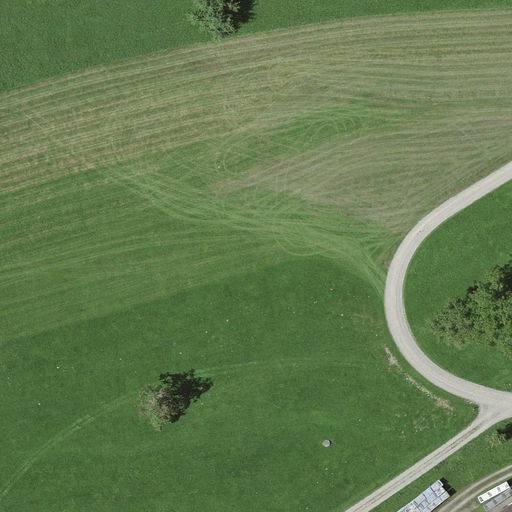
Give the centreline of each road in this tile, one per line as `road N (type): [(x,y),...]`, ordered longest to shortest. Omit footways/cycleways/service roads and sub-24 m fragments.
road 1 (track): [(511,405),(424,365),(395,308),(419,234),(511,174)]
road 2 (track): [(511,405),(354,511)]
